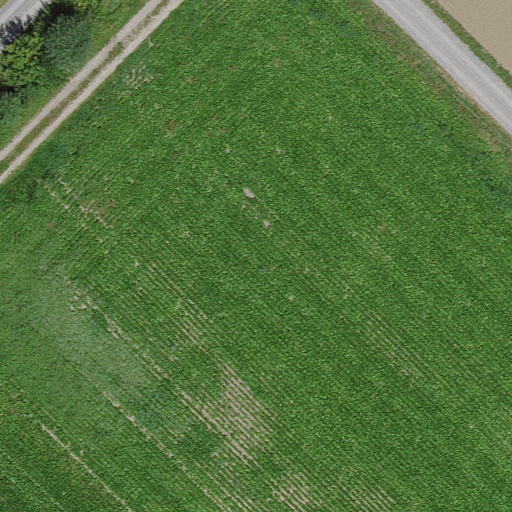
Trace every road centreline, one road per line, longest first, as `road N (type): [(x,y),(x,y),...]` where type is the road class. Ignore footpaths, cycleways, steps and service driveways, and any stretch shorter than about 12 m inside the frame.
road 1 (track): [(0,30),(30,0),(170,0),(0,174)]
road 2 (track): [(403,0),(511,109)]
